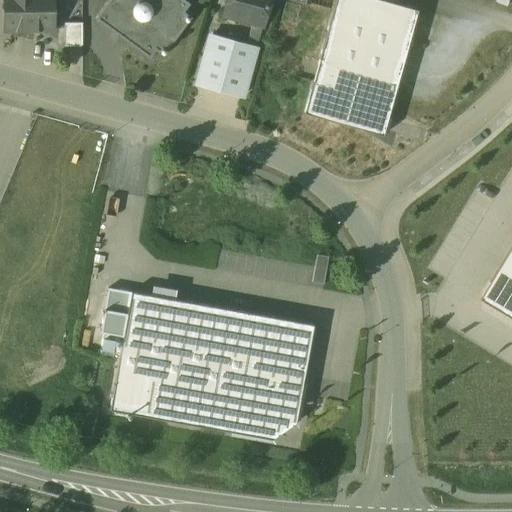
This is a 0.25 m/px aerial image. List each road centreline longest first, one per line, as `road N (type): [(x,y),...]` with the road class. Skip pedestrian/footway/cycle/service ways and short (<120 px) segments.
road 1 (residential): [(356,209),(298,166),(253,146),(0,77)]
road 2 (residential): [(389,511),(396,310),(391,275),(356,209)]
road 3 (secondary): [(224,511),(0,466)]
road 4 (residential): [(356,209),(459,127),(511,69)]
